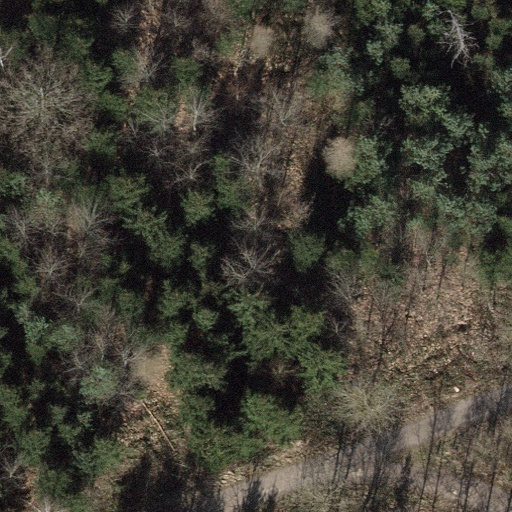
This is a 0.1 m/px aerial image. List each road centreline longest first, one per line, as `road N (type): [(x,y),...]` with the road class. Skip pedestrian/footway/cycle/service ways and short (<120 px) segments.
road 1 (track): [(511,396),(204,511)]
road 2 (track): [(335,463),(448,481),(511,503)]
